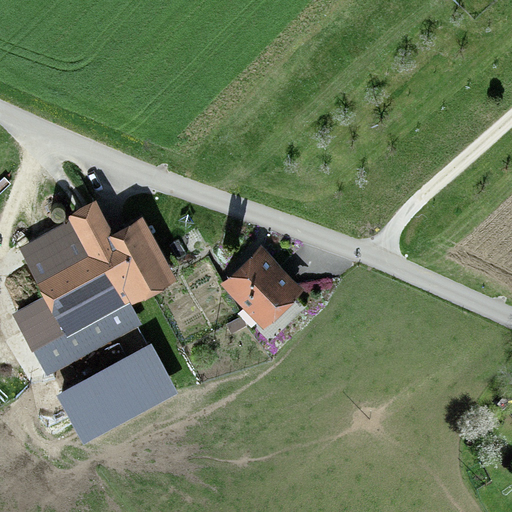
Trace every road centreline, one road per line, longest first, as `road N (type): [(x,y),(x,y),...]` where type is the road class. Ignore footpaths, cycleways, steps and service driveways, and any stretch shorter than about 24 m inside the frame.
road 1 (unclassified): [(511,319),(377,260),(131,172),(0,112)]
road 2 (track): [(511,118),(415,203),(377,260)]
